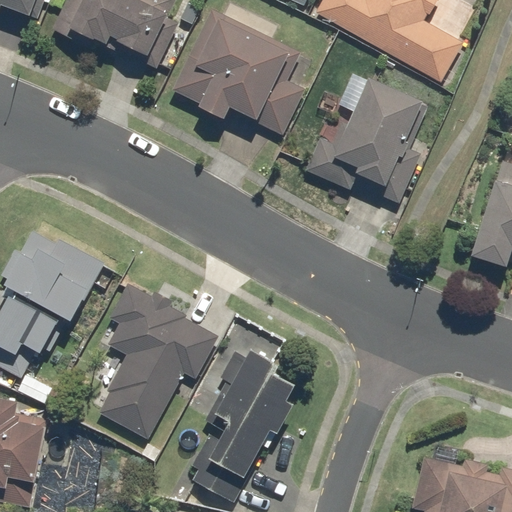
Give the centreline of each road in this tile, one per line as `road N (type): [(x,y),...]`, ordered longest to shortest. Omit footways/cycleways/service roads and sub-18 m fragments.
road 1 (residential): [(4,112),(135,168),(409,317)]
road 2 (residential): [(334,511),(409,317)]
